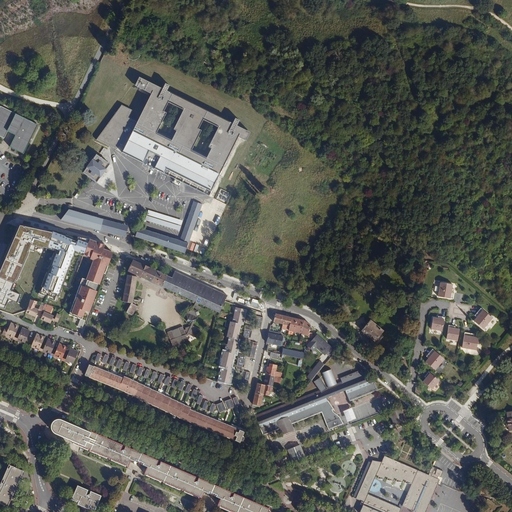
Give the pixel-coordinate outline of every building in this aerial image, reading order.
[(134,85),(152,94),(156,86),(162,89),(163,88),(139,76),(134,85)] [(138,122),(129,117),(133,110),(122,105),(97,140),(107,144),(117,150),(121,144),(126,146),(123,152),(210,195),(239,136),(243,128),(237,126),(237,125),(240,119),(236,117),(233,122),(232,123),(167,91),(167,90),(170,85),(165,83),(163,88),(162,89),(156,86),(152,94),(138,122)] [(167,90),(167,91),(232,123),(233,122),(167,90)] [(18,115),(2,107),(0,111),(0,136),(3,138),(6,139),(10,132),(13,134),(15,135),(16,136),(17,136),(12,148),(22,153),(24,154),(25,155),(40,126),(18,115)] [(243,128),(239,136),(246,139),(251,131),(237,125),(237,126),(243,128)] [(90,177),(98,183),(111,164),(99,155),(97,154),(84,173),(90,177)] [(139,229),(136,238),(186,253),(202,203),(194,200),(181,240),(139,229)] [(69,210),(62,219),(100,230),(103,220),(73,211),(69,210)] [(183,221),(148,211),(145,221),(180,232),(183,221)] [(103,220),(100,230),(125,238),(126,235),(129,227),(103,220)] [(23,223),(0,274),(18,282),(32,251),(36,252),(39,245),(51,248),(56,233),(23,223)] [(208,232),(205,239),(211,242),(213,238),(214,235),(208,232)] [(76,239),(69,236),(69,237),(56,233),(51,248),(60,251),(59,254),(57,254),(56,258),(58,259),(55,265),(52,274),(50,273),(45,287),(46,287),(43,294),(50,297),(50,298),(58,301),(60,297),(62,297),(66,288),(65,287),(67,282),(68,282),(72,272),(71,271),(74,264),(75,264),(77,257),(76,257),(77,254),(84,256),(90,240),(81,238),(80,242),(76,240),(76,239)] [(81,319),(82,319),(85,311),(91,313),(96,300),(94,299),(97,291),(96,291),(98,284),(100,285),(104,273),(106,274),(113,253),(104,250),(105,247),(95,242),(90,240),(84,256),(94,260),(87,280),(83,278),(69,315),(81,319)] [(128,271),(153,283),(158,271),(133,260),(128,271)] [(167,276),(158,271),(153,283),(162,287),(167,276)] [(167,276),(162,289),(164,289),(219,313),(227,296),(175,272),(172,279),(169,278),(167,276)] [(18,282),(0,274),(0,306),(1,306),(8,309),(11,310),(16,309),(19,306),(21,303),(25,291),(18,282)] [(137,277),(128,275),(123,302),(132,303),(127,313),(133,316),(138,307),(133,304),(137,277)] [(438,297),(452,299),(453,289),(452,289),(453,285),(440,282),(438,297)] [(30,299),(30,305),(27,310),(26,313),(36,317),(38,312),(39,310),(42,312),(42,311),(44,306),(41,305),(39,309),(35,307),(37,302),(30,299)] [(202,305),(196,302),(192,311),(185,313),(188,319),(187,322),(190,323),(191,321),(192,322),(190,327),(185,329),(186,331),(184,331),(183,328),(167,333),(173,349),(188,343),(186,337),(188,337),(188,336),(196,339),(200,331),(192,326),(199,311),(202,312),(204,309),(201,307),(202,305)] [(54,316),(51,315),(55,307),(45,304),(44,306),(42,311),(44,312),(41,319),(50,323),(53,318),(54,316)] [(245,310),(234,308),(231,322),(229,321),(226,337),(228,337),(225,352),(223,352),(220,366),(222,366),(219,381),(229,384),(232,369),(230,368),(233,354),(236,354),(239,340),(236,339),(240,324),(242,324),(245,310)] [(492,318),(482,309),(475,316),(477,317),(474,321),(483,329),(492,318)] [(305,321),(275,314),(273,322),(279,324),(278,328),(289,331),(289,332),(306,336),(308,324),(305,321)] [(262,318),(255,316),(254,320),(258,321),(256,327),(260,328),(262,318)] [(382,331),(368,320),(360,331),(373,342),(382,331)] [(75,327),(58,321),(57,326),(74,332),(75,327)] [(9,328),(6,335),(10,337),(11,336),(15,338),(15,336),(20,326),(11,323),(9,328)] [(441,337),(443,324),(437,323),(437,325),(436,325),(434,325),(433,324),(432,324),(430,335),(441,337)] [(30,331),(22,328),(18,338),(17,340),(21,342),(22,341),(25,343),(30,331)] [(252,330),(245,329),(243,336),(251,338),(252,330)] [(455,335),(454,336),(453,336),(453,335),(454,333),(447,332),(445,345),(456,347),(458,336),(455,335)] [(45,337),(37,334),(31,347),(35,348),(36,347),(40,349),(40,347),(45,337)] [(283,337),(268,334),(266,343),(281,346),(283,337)] [(474,335),(464,334),(462,348),(476,350),(478,338),(474,337),(474,335)] [(317,346),(326,354),(331,348),(316,336),(308,347),(313,351),(317,346)] [(56,342),(48,339),(43,349),(42,351),(47,353),(47,352),(51,354),(52,352),(56,342)] [(68,348),(59,344),(55,354),(54,356),(58,358),(59,357),(63,359),(64,357),(68,348)] [(78,352),(71,349),(66,359),(65,361),(69,363),(70,362),(73,363),(78,352)] [(304,354),(283,349),(282,354),(303,359),(304,354)] [(444,359),(433,350),(427,357),(428,358),(425,362),(435,370),(444,359)] [(246,360),(238,359),(237,366),(244,367),(246,360)] [(305,381),(309,384),(324,364),(320,362),(305,381)] [(91,378),(96,367),(89,364),(84,375),(91,378)] [(266,374),(274,376),(276,369),(277,365),(270,364),(269,367),(268,366),(268,368),(266,374)] [(102,370),(96,367),(91,378),(98,380),(102,370)] [(319,389),(255,415),(262,435),(280,428),(282,434),(294,430),(291,424),(321,412),(328,429),(343,423),(339,417),(333,412),(332,409),(333,409),(327,400),(326,400),(325,397),(344,390),(349,400),(377,389),(373,379),(368,381),(365,375),(364,374),(363,374),(360,368),(339,377),(341,381),(336,383),(330,368),(321,372),(327,386),(326,387),(320,377),(314,381),(319,389)] [(102,370),(98,380),(105,383),(109,372),(102,370)] [(109,372),(105,383),(111,386),(116,375),(109,372)] [(250,373),(246,372),(245,379),(242,379),(241,383),(248,384),(250,373)] [(439,381),(429,372),(425,377),(426,378),(427,378),(425,380),(424,380),(423,382),(432,389),(439,381)] [(274,376),(266,374),(264,374),(262,384),(265,384),(265,385),(272,387),(274,381),(274,376)] [(116,375),(111,386),(117,389),(118,389),(123,378),(116,375)] [(125,392),(131,380),(124,377),(123,378),(118,389),(125,392)] [(132,395),(138,383),(131,380),(125,392),(132,395)] [(139,398),(144,386),(138,383),(132,395),(139,398)] [(257,383),(255,394),(263,395),(268,396),(269,393),(271,394),(272,387),(265,385),(265,384),(262,384),(257,383)] [(150,389),(144,386),(139,398),(146,402),(150,389)] [(152,404),(157,392),(150,389),(146,402),(152,404)] [(157,392),(152,404),(157,407),(159,408),(164,395),(157,392)] [(263,395),(255,394),(253,402),(261,404),(263,395)] [(159,408),(166,411),(171,398),(164,395),(159,408)] [(173,414),(178,402),(178,401),(171,398),(166,411),(173,414)] [(173,414),(179,417),(185,405),(178,402),(173,414)] [(186,419),(191,408),(185,405),(179,417),(186,419)] [(356,418),(351,407),(342,410),(347,421),(356,418)] [(404,419),(399,407),(388,412),(393,424),(404,419)] [(193,422),(197,411),(191,408),(186,419),(193,422)] [(197,411),(193,422),(200,425),(204,414),(197,411)] [(204,414),(200,425),(201,426),(206,428),(211,417),(204,414)] [(218,420),(211,417),(206,428),(213,430),(218,420)] [(61,419),(59,418),(58,418),(56,419),(54,420),(52,422),(51,425),(51,428),(52,430),(54,432),(56,433),(55,438),(77,447),(128,469),(136,472),(141,475),(152,480),(195,498),(207,503),(209,504),(211,505),(227,511),(271,511),(272,510),(243,497),(237,494),(217,486),(205,481),(198,478),(167,464),(160,461),(144,454),(129,448),(122,445),(91,431),(84,428),(61,419)] [(218,420),(213,430),(220,433),(224,422),(218,420)] [(224,422),(220,433),(227,436),(231,425),(224,422)] [(231,425),(227,436),(228,436),(233,439),(238,428),(231,425)] [(245,431),(238,428),(233,439),(240,441),(241,440),(243,440),(244,439),(244,438),(244,437),(244,436),(243,435),(245,431)] [(305,457),(300,444),(287,449),(292,462),(305,457)] [(398,511),(400,509),(366,495),(374,475),(376,476),(375,479),(382,480),(383,477),(385,478),(384,480),(391,481),(392,479),(394,480),(393,482),(400,483),(402,480),(404,481),(402,483),(410,484),(400,507),(411,511),(412,508),(416,510),(414,511),(424,511),(438,480),(435,479),(436,476),(439,477),(442,471),(435,469),(434,471),(432,470),(433,468),(430,467),(427,475),(382,456),(379,462),(370,460),(369,462),(368,462),(352,497),(360,501),(358,503),(362,505),(359,511),(398,511)] [(24,471),(11,465),(9,468),(7,467),(0,484),(0,502),(8,506),(24,471)] [(102,495),(78,485),(72,499),(79,502),(78,504),(88,508),(89,507),(95,509),(102,495)] [(481,488),(474,487),(472,494),(479,496),(481,488)]
